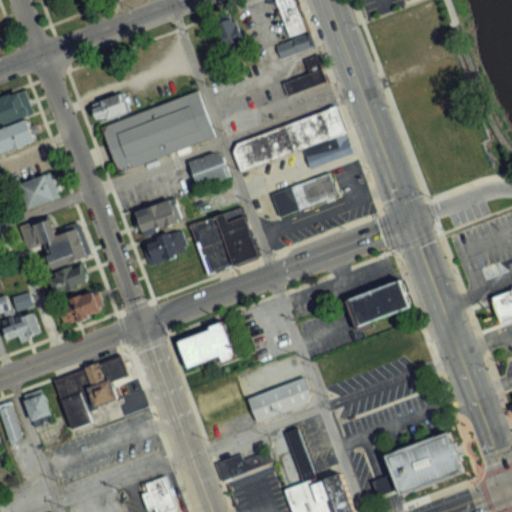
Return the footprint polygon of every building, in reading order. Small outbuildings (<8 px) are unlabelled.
[(292,0),(274,0),(288,36),(304,29),(292,0)] [(434,0),(429,0),(366,21),(374,47),(443,26),(434,0)] [(306,32),(274,44),(279,58),(311,45),(306,32)] [(315,54),(301,59),(306,73),(281,82),(286,96),(325,81),(315,54)] [(213,135),(117,173),(99,127),(196,90),(213,135)] [(0,99),(0,125),(33,115),(25,91),(0,99)] [(125,111),(122,97),(95,104),(99,117),(125,111)] [(335,105),(236,142),(231,150),(239,172),(302,148),(309,167),(352,152),(335,105)] [(0,130),(0,145),(2,153),(38,142),(31,121),(0,130)] [(7,159),(13,179),(49,168),(42,148),(7,159)] [(223,150),(189,162),(198,189),(232,177),(223,150)] [(327,171),(271,192),(279,217),(336,195),(327,171)] [(50,174),(19,185),(28,210),(59,199),(50,174)] [(177,199),(137,211),(144,234),(184,223),(177,199)] [(232,264),(215,217),(224,214),(227,223),(243,217),(257,255),(232,264)] [(90,257),(81,229),(58,236),(52,216),(36,221),(51,269),(90,257)] [(207,274),(189,227),(215,217),(232,264),(207,274)] [(146,243),(154,264),(190,250),(181,229),(146,243)] [(89,284),(85,265),(53,272),(57,292),(89,284)] [(345,301),(356,331),(410,310),(400,279),(345,301)] [(500,321),(511,316),(511,288),(491,296),(500,321)] [(18,292),(13,303),(1,298),(0,300),(0,309),(13,315),(16,307),(28,313),(34,299),(18,292)] [(98,292),(60,302),(65,324),(104,313),(98,292)] [(36,313),(3,325),(10,344),(42,332),(36,313)] [(222,322),(235,358),(222,364),(220,358),(187,370),(177,342),(209,330),(208,327),(222,322)] [(86,409),(90,421),(71,429),(53,380),(120,355),(127,376),(110,382),(116,398),(86,409)] [(303,378),(247,399),(256,421),(306,402),(309,394),(303,378)] [(11,443),(23,440),(13,404),(0,407),(11,443)] [(355,511),(343,472),(316,480),(300,429),(289,433),(304,483),(286,488),(293,511),(355,511)] [(459,473),(399,496),(385,457),(446,435),(450,446),(453,445),(459,460),(455,462),(459,473)] [(222,480),(215,462),(239,453),(242,459),(267,449),(272,461),(222,480)] [(177,511),(156,511),(154,507),(147,510),(141,494),(148,492),(145,483),(163,476),(177,511)]
